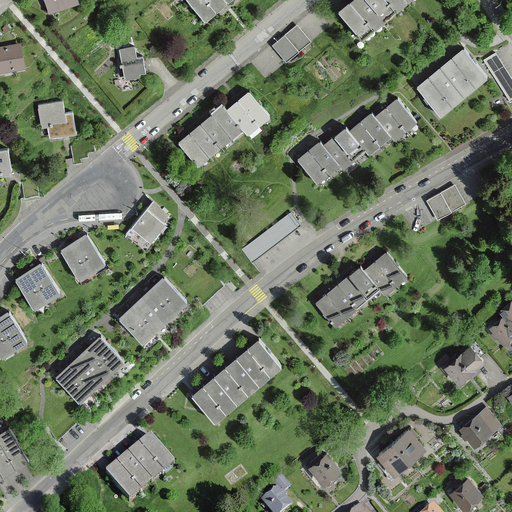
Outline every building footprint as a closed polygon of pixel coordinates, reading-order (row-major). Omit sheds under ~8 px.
[(78,5),(76,0),(43,0),(48,14),(78,5)] [(231,0),(187,0),(206,22),(231,0)] [(362,36),(374,27),(352,0),(347,0),(339,7),(362,36)] [(385,18),(370,0),(352,0),(374,27),(385,18)] [(397,9),(389,0),(370,0),(385,18),(397,9)] [(407,0),(389,0),(397,9),(407,0)] [(311,42),(297,26),(272,47),(286,63),(311,42)] [(0,73),(25,70),(22,44),(0,46),(0,73)] [(134,44),(118,46),(123,78),(140,75),(139,69),(146,68),(144,53),(135,54),(134,44)] [(489,75),(464,46),(417,87),(442,115),(489,75)] [(511,77),(495,51),(484,58),(506,94),(511,90),(511,77)] [(249,93),(238,102),(261,129),(272,120),(249,93)] [(27,105),(36,144),(78,134),(74,113),(58,117),(54,99),(27,105)] [(418,125),(397,100),(376,118),(392,137),(397,142),(418,125)] [(238,102),(227,112),(243,130),(250,138),(261,129),(238,102)] [(211,116),(232,140),(243,130),(227,112),(223,106),(211,116)] [(392,137),(376,118),(372,113),(350,132),(362,146),(370,156),(392,137)] [(202,124),(222,148),(232,140),(211,116),(202,124)] [(190,134),(210,159),(222,148),(202,124),(190,134)] [(362,146),(350,132),(347,128),(333,139),(348,157),(362,146)] [(190,134),(178,144),(199,168),(210,159),(190,134)] [(348,157),(333,139),(324,147),(339,165),(348,157)] [(91,140),(70,143),(73,164),(82,163),(81,156),(86,156),(85,150),(92,149),(91,140)] [(339,165),(324,147),(320,142),(297,161),(319,187),(342,168),(339,165)] [(10,148),(0,149),(0,175),(14,173),(10,148)] [(456,186),(441,194),(452,213),(466,206),(456,186)] [(441,194),(427,202),(437,221),(452,213),(441,194)] [(139,210),(125,225),(123,228),(140,244),(156,225),(139,210)] [(300,228),(289,214),(242,249),(253,264),(300,228)] [(107,263),(89,233),(62,250),(81,279),(107,263)] [(387,253),(375,263),(394,286),(406,276),(387,253)] [(62,292),(44,262),(18,278),(36,308),(62,292)] [(375,263),(364,272),(380,290),(384,295),(394,286),(375,263)] [(360,267),(348,277),(368,300),(380,290),(364,272),(360,267)] [(189,302),(164,276),(121,319),(146,344),(189,302)] [(348,277),(338,286),(357,309),(368,300),(348,277)] [(220,282),(196,302),(206,312),(230,293),(220,282)] [(338,286),(327,295),(347,319),(357,309),(338,286)] [(327,295),(316,305),(336,328),(347,319),(327,295)] [(511,341),(511,300),(499,313),(503,317),(490,330),(506,347),(511,341)] [(30,342),(11,312),(0,319),(0,352),(4,358),(30,342)] [(126,361),(101,335),(57,377),(82,403),(126,361)] [(285,366),(261,337),(194,395),(218,423),(285,366)] [(460,387),(486,365),(471,348),(445,370),(460,387)] [(503,426),(487,407),(460,430),(476,449),(503,426)] [(67,411),(43,432),(52,443),(79,421),(67,411)] [(396,474),(431,445),(415,426),(380,454),(396,474)] [(12,427),(0,434),(0,479),(32,460),(12,427)] [(178,468),(153,438),(108,475),(134,505),(178,468)] [(346,471),(330,451),(311,467),(327,486),(346,471)] [(470,511),(487,496),(469,478),(452,495),(468,511),(470,511)] [(290,511),(297,505),(279,486),(262,502),(271,511),(290,511)]
